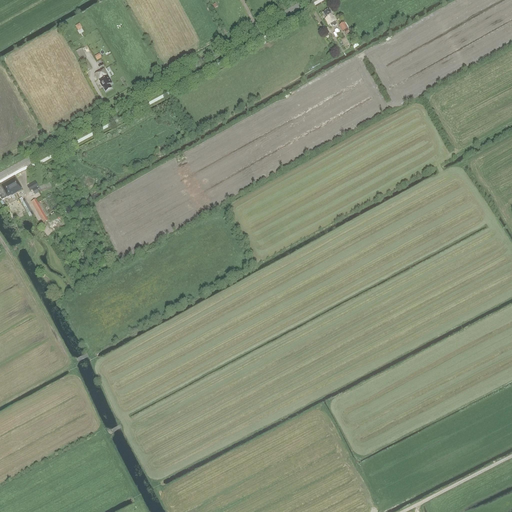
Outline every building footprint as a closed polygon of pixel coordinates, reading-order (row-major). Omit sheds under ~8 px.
[(328,25),(330,24),(332,26),(333,25),(333,26),(334,26),(336,25),(336,24),(335,21),(336,20),(334,16),(333,17),(329,10),(324,13),(326,18),(325,19),(328,25)] [(105,69),(95,74),(98,80),(99,80),(101,83),(100,84),(102,87),(103,87),(106,92),(112,88),(109,83),(112,82),(108,75),(105,69)] [(0,197),(2,201),(10,196),(11,195),(13,199),(16,198),(14,195),(22,190),(15,178),(0,186),(0,197)] [(27,186),(30,191),(38,186),(35,181),(27,186)] [(52,195),(45,199),(53,211),(60,207),(52,195)] [(20,203),(21,203),(29,217),(34,214),(24,197),(19,200),(20,203)] [(38,198),(31,202),(43,223),(48,220),(37,201),(39,200),(38,198)]
